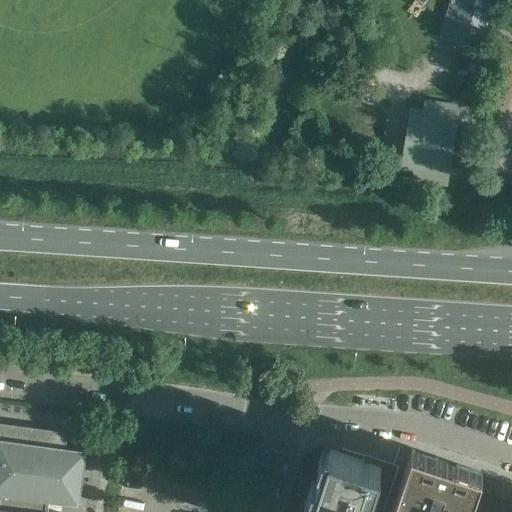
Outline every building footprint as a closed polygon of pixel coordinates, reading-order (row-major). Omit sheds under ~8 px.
[(450,4),(440,38),(463,45),(473,11),(450,4)] [(483,50),(491,20),(490,20),(474,15),(466,45),(483,50)] [(511,64),(511,44),(504,42),(499,62),(511,64)] [(411,108),(402,166),(415,168),(413,178),(448,183),(451,167),(460,168),(467,124),(458,123),(460,106),(425,100),(424,110),(411,108)] [(0,511),(45,511),(47,498),(77,502),(84,451),(64,448),(66,432),(0,423),(0,511)] [(381,466),(329,449),(307,511),(374,511),(377,507),(379,508),(384,493),(385,493),(390,477),(378,473),(381,466)] [(511,511),(511,482),(482,472),(456,464),(437,458),(435,457),(414,450),(411,449),(390,511),(511,511)]
